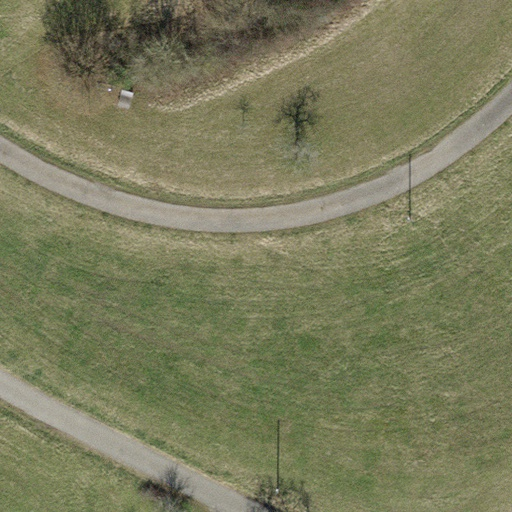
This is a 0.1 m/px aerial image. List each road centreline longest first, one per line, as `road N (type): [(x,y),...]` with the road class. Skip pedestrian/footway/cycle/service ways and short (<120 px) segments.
road 1 (track): [(511,90),(377,192),(206,224),(36,168),(0,143)]
road 2 (track): [(250,511),(0,391)]
